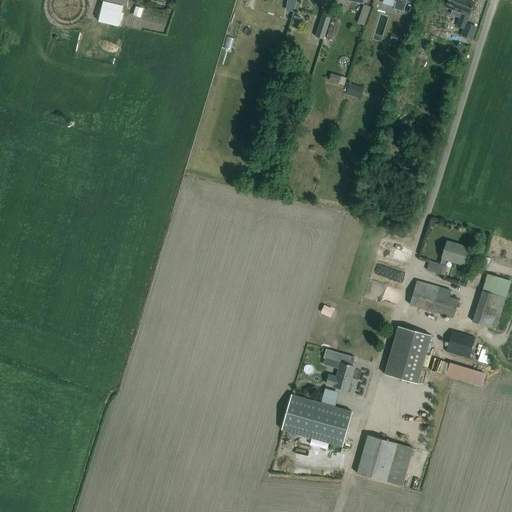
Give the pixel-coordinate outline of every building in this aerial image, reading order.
[(103,0),(98,21),(119,26),(122,11),(123,5),(127,6),(128,0),(103,0)] [(395,0),(393,8),(403,12),(407,0),(406,0),(395,0)] [(466,0),(448,0),(447,3),(446,7),(462,13),(457,26),(464,29),(461,35),(472,39),(476,27),(466,23),(474,3),(466,0)] [(148,14),(151,5),(143,2),(141,11),(148,14)] [(323,13),(316,37),(323,40),(331,15),(323,13)] [(331,21),(326,38),(334,40),(339,23),(331,21)] [(341,77),(330,74),(328,80),(339,83),(341,77)] [(351,83),(347,94),(361,99),(365,88),(351,83)] [(466,266),(469,258),(472,249),(462,246),(462,247),(458,246),(459,245),(447,241),(440,264),(430,260),(427,270),(444,275),(447,266),(444,265),(446,259),(466,266)] [(496,329),(510,281),(487,274),(473,322),(496,329)] [(451,291),(426,283),(417,280),(409,304),(453,317),(458,300),(449,297),(451,291)] [(330,332),(330,323),(321,323),(321,332),(330,332)] [(419,383),(421,375),(433,336),(397,325),(386,364),(383,373),(419,383)] [(475,338),(461,334),(452,331),(445,351),(468,359),(475,338)] [(485,344),(483,357),(491,358),(493,344),(485,344)] [(340,353),(326,349),(323,358),(337,362),(340,353)] [(436,349),(433,364),(438,365),(441,350),(436,349)] [(354,366),(345,364),(341,362),(337,377),(329,375),(326,383),(334,386),(334,387),(347,390),(354,366)] [(485,374),(450,363),(446,376),(481,386),(485,374)] [(291,394),(281,430),(342,447),(352,412),(335,407),(321,403),(291,394)] [(413,448),(377,437),(367,435),(357,473),(402,486),(413,448)]
